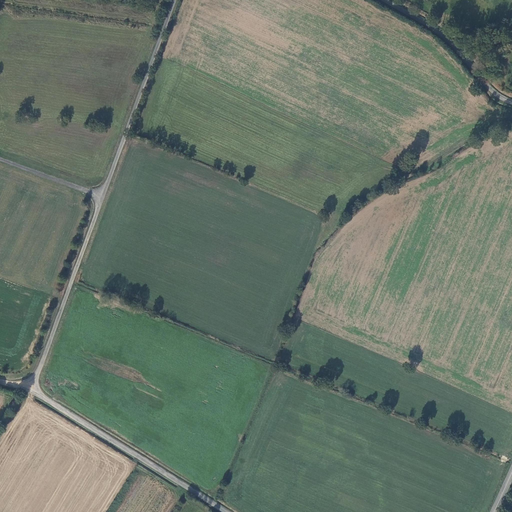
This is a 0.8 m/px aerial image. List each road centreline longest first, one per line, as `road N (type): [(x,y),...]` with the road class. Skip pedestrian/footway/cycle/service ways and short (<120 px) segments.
road 1 (unclassified): [(31,389),(175,0)]
road 2 (unclassified): [(31,389),(227,511)]
road 3 (unclassified): [(387,0),(511,100)]
